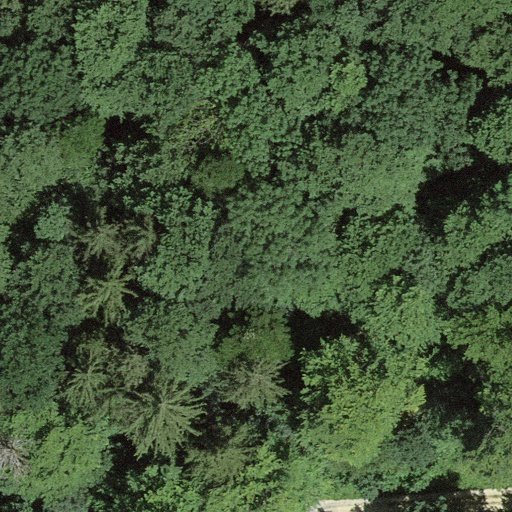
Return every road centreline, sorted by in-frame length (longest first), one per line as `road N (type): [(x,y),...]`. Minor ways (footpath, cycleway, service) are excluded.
road 1 (track): [(321,511),(511,494)]
road 2 (track): [(121,511),(0,471)]
